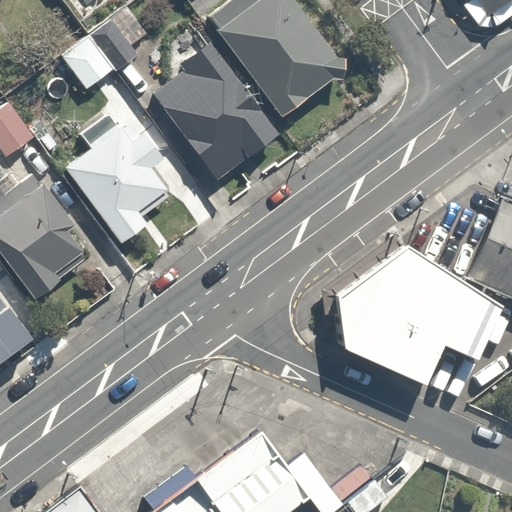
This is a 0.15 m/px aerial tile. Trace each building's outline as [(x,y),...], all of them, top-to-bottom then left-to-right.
[(297,0),(219,0),(202,12),(275,121),(346,73),(297,0)] [(511,0),(509,0),(489,15),(478,0),(471,0),(469,2),(464,5),(474,18),(479,25),(496,27),(511,14),(511,0)] [(478,0),(489,15),(509,0),(478,0)] [(136,50),(111,16),(56,57),(82,91),(136,50)] [(273,129),(200,32),(171,54),(182,69),(146,96),(209,178),(273,129)] [(0,152),(32,128),(4,91),(0,94),(0,152)] [(77,129),(88,145),(61,165),(120,247),(147,227),(139,216),(172,192),(151,164),(164,154),(134,112),(120,122),(109,106),(77,129)] [(13,184),(7,176),(0,181),(0,264),(30,305),(95,257),(32,171),(13,184)] [(511,204),(503,201),(466,279),(511,298),(511,204)] [(503,309),(409,249),(339,298),(347,350),(426,384),(447,344),(479,359),(503,309)] [(0,363),(28,342),(0,306),(0,363)] [(287,511),(306,498),(258,435),(153,511),(287,511)] [(303,446),(281,464),(321,511),(343,492),(303,446)] [(353,511),(362,511),(387,494),(374,475),(346,496),(343,498),(353,511)] [(91,511),(78,494),(53,511),(91,511)]
